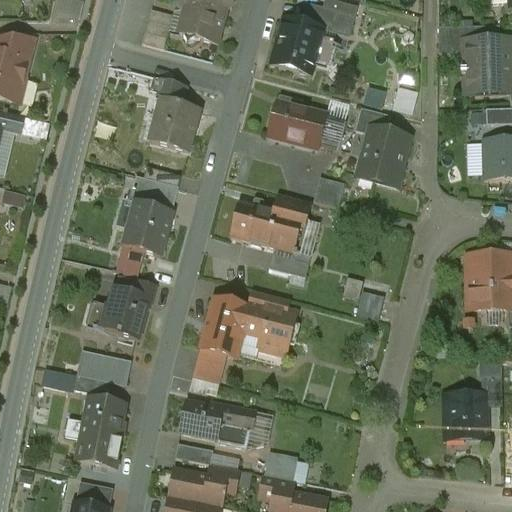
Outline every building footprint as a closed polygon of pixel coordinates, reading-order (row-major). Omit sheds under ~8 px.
[(231,0),(179,0),(175,4),(180,10),(182,10),(186,11),(179,38),(182,39),(187,48),(196,43),(217,48),(226,12),(231,12),(231,0)] [(359,5),(338,0),(326,0),(324,12),(354,21),(359,5)] [(354,21),(324,12),(310,8),(305,28),(324,34),(325,29),(350,36),(354,21)] [(173,19),(151,13),(141,48),(164,54),(173,19)] [(305,28),(282,22),(269,67),(311,79),(324,34),(305,28)] [(499,29),(438,30),(438,57),(464,57),(463,44),(499,43),(499,29)] [(33,44),(0,43),(0,59),(27,66),(33,44)] [(499,43),(463,44),(464,57),(464,73),(460,73),(460,78),(464,78),(465,98),(511,96),(511,75),(511,43),(499,43)] [(0,59),(0,102),(20,107),(26,82),(23,81),(27,66),(0,59)] [(186,90),(153,82),(149,96),(182,104),(186,90)] [(382,111),(386,94),(368,89),(364,106),(382,111)] [(412,117),(418,94),(399,89),(393,113),(412,117)] [(303,106),(279,100),(277,107),(277,106),(268,140),(317,153),(318,150),(336,154),(336,155),(337,155),(345,125),(344,125),(327,119),(327,117),(301,112),(303,106)] [(199,115),(160,104),(160,106),(157,120),(156,121),(160,122),(154,147),(188,156),(189,155),(188,155),(198,116),(199,116),(199,115)] [(390,120),(361,112),(355,135),(368,138),(370,131),(386,136),(390,120)] [(511,128),(511,112),(485,113),(486,129),(511,128)] [(23,122),(0,116),(0,134),(19,139),(23,122)] [(152,123),(148,122),(142,143),(149,146),(154,147),(160,122),(156,121),(157,120),(153,119),(152,123)] [(386,136),(370,131),(368,138),(357,181),(399,192),(412,142),(386,136)] [(511,142),(483,143),(483,184),(511,183),(511,142)] [(181,180),(146,171),(143,182),(178,192),(181,180)] [(143,182),(136,180),(129,205),(172,216),(178,192),(143,182)] [(344,188),(319,182),(313,206),(337,213),(339,209),(344,188)] [(23,210),(26,198),(5,192),(1,204),(23,210)] [(311,207),(278,198),(273,216),(239,206),(230,241),(299,260),(304,243),(298,241),(303,223),(306,224),(311,207)] [(172,216),(129,205),(123,203),(116,231),(126,233),(122,251),(135,255),(144,257),(160,261),(172,216)] [(134,258),(131,257),(126,278),(137,281),(144,257),(135,255),(134,258)] [(511,259),(468,261),(469,314),(508,314),(511,313),(511,259)] [(309,270),(272,260),(269,273),(305,282),(309,270)] [(155,290),(118,280),(115,293),(149,302),(148,303),(151,303),(155,290)] [(359,287),(347,284),(344,296),(356,299),(359,287)] [(149,302),(115,293),(104,333),(119,337),(118,339),(137,344),(148,303),(149,302)] [(378,322),(384,298),(363,293),(357,316),(378,322)] [(288,305),(253,295),(250,307),(285,316),(288,305)] [(285,316),(250,307),(249,314),(212,304),(199,353),(200,353),(223,359),(237,363),(243,339),(261,344),(259,354),(276,358),(277,355),(285,357),(296,319),(285,316)] [(223,359),(200,353),(192,382),(215,388),(223,359)] [(84,358),(78,382),(110,388),(125,392),(130,368),(84,358)] [(76,381),(46,374),(42,390),(73,397),(73,396),(76,381)] [(78,382),(76,381),(73,396),(107,402),(110,388),(78,382)] [(501,381),(481,381),(481,398),(485,398),(486,410),(502,410),(501,381)] [(486,410),(485,398),(481,398),(443,399),(444,445),(486,444),(486,410)] [(126,410),(89,403),(84,428),(81,445),(81,447),(120,454),(124,437),(120,436),(126,410)] [(255,416),(206,406),(205,410),(186,407),(180,437),(215,444),(214,448),(246,454),(250,435),(251,435),(255,416)] [(84,428),(69,425),(66,442),(81,445),(84,428)] [(120,454),(81,447),(77,466),(117,474),(120,454)] [(212,455),(177,448),(175,463),(210,470),(212,455)] [(296,465),(269,460),(265,480),(294,486),(296,465)] [(238,475),(210,470),(207,481),(226,485),(226,487),(236,489),(238,475)] [(207,481),(173,475),(167,502),(218,511),(220,511),(226,487),(226,485),(207,481)] [(265,480),(263,480),(261,493),(274,496),(275,495),(292,498),(294,486),(265,480)] [(107,511),(111,495),(80,488),(76,508),(96,511),(107,511)] [(292,498),(275,495),(274,496),(271,511),(318,511),(321,503),(292,498)] [(218,511),(167,502),(165,511),(218,511)]
